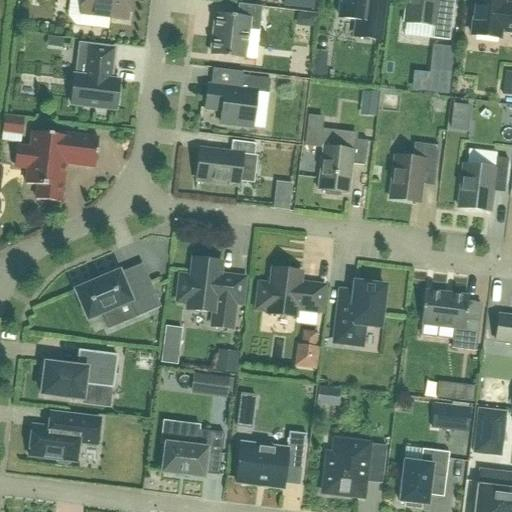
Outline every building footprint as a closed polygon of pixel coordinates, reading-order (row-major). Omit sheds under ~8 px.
[(127,21),(129,0),(82,0),(80,15),(127,21)] [(284,0),(284,8),(313,11),(314,0),(284,0)] [(379,41),(384,0),(341,0),(339,19),(357,22),(355,38),(379,41)] [(449,42),(453,8),(438,6),(438,0),(405,0),(403,24),(433,28),(432,40),(449,42)] [(504,0),(475,0),(471,37),(499,40),(500,32),(511,33),(511,6),(504,6),(504,0)] [(259,33),(262,8),(238,6),(236,17),(217,15),(212,57),(243,61),(247,31),(259,33)] [(298,15),(297,22),(301,26),(313,28),(314,18),(298,15)] [(70,106),(115,111),(119,83),(110,82),(114,50),(78,46),(75,77),(74,77),(70,106)] [(433,48),(428,92),(446,94),(452,51),(433,48)] [(292,49),(290,70),(306,72),(308,51),(292,49)] [(312,68),(311,80),(324,81),(326,70),(312,68)] [(240,91),(208,87),(205,110),(222,112),(220,125),(252,129),(256,94),(268,95),(270,81),(242,77),(240,91)] [(363,93),(361,109),(374,111),(376,95),(363,93)] [(454,106),(451,130),(466,132),(469,108),(454,106)] [(23,121),(4,118),(2,132),(21,135),(23,121)] [(308,119),(304,146),(318,148),(322,120),(308,119)] [(30,150),(16,148),(14,168),(28,170),(26,186),(38,187),(36,201),(60,204),(65,165),(94,168),(98,140),(57,135),(57,137),(32,134),(30,150)] [(326,192),(325,196),(339,198),(340,194),(348,195),(352,166),(364,167),(367,143),(354,141),(353,152),(322,149),(317,191),(326,192)] [(200,151),(196,182),(238,188),(239,183),(253,184),(256,158),(254,158),(255,145),(232,142),(230,154),(200,151)] [(435,175),(438,147),(422,145),(420,161),(394,158),(389,200),(419,204),(423,174),(435,175)] [(463,167),(458,209),(489,213),(493,183),(505,185),(508,161),(496,159),(494,171),(463,167)] [(277,184),(274,210),(289,212),(292,185),(277,184)] [(180,287),(179,290),(179,294),(181,298),(184,300),(188,302),(187,311),(213,315),(211,328),(231,331),(234,305),(242,306),(245,280),(220,277),(221,264),(193,261),(190,282),(186,282),(183,284),(180,287)] [(264,308),(267,309),(267,315),(295,319),(296,310),(321,313),(324,288),(299,285),(301,274),(272,271),(270,290),(266,290),(262,292),(260,295),(259,298),(259,302),(261,306),(264,308)] [(128,295),(119,273),(74,292),(87,322),(130,304),(136,319),(160,309),(151,286),(128,295)] [(372,284),(362,283),(359,285),(354,285),(351,314),(337,312),(333,344),(357,347),(360,326),(379,329),(384,288),(374,287),(372,284)] [(465,321),(468,299),(424,293),(420,325),(454,329),(451,350),(475,353),(479,323),(465,321)] [(511,344),(511,318),(499,317),(496,343),(511,344)] [(296,346),(293,368),(316,371),(319,349),(315,348),(317,334),(302,332),(300,346),(296,346)] [(45,365),(44,368),(40,367),(38,383),(42,383),(41,396),(83,402),(85,386),(112,389),(116,357),(79,352),(76,369),(45,365)] [(219,355),(217,371),(235,374),(237,357),(219,355)] [(228,380),(193,375),(190,395),(226,400),(228,380)] [(438,384),(436,399),(472,403),(474,389),(438,384)] [(239,395),(238,408),(252,410),(254,397),(239,395)] [(473,408),(449,405),(447,427),(471,430),(473,408)] [(500,458),(505,414),(478,411),(473,455),(500,458)] [(48,430),(32,428),(28,457),(56,461),(56,463),(58,465),(68,466),(70,464),(70,462),(76,463),(78,444),(96,446),(100,420),(50,414),(48,430)] [(162,470),(161,474),(178,476),(178,477),(187,478),(187,477),(203,479),(206,457),(221,459),(223,435),(198,432),(167,428),(165,445),(164,454),(159,453),(157,470),(162,470)] [(240,446),(235,483),(258,486),(258,487),(265,488),(265,487),(283,489),(286,469),(302,471),(306,436),(289,434),(286,451),(240,446)] [(356,489),(364,483),(381,485),(386,448),(342,442),(340,456),(327,455),(322,494),(355,498),(356,489)] [(405,504),(405,508),(420,510),(421,506),(427,507),(431,477),(445,479),(448,454),(422,451),(420,464),(403,462),(398,503),(405,504)] [(511,511),(511,475),(499,474),(497,489),(477,487),(473,511),(511,511)]
